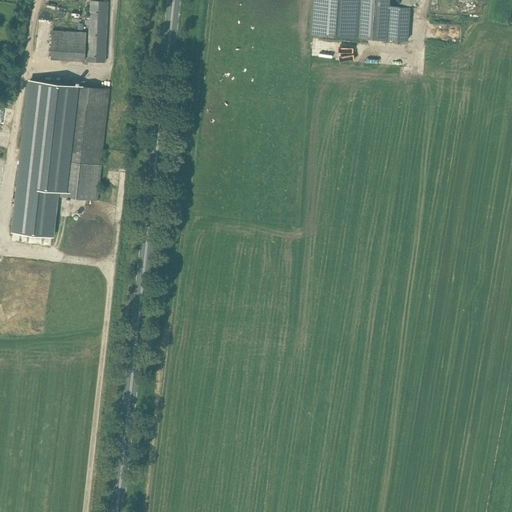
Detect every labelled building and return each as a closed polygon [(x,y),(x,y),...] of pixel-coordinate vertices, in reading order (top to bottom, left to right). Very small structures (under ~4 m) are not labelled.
[(312,0),(310,34),(358,37),(360,0),(312,0)] [(389,0),(360,0),(358,37),(387,39),(408,41),(410,7),(390,5),(389,0)] [(108,1),(98,1),(90,1),(89,20),(86,20),(85,24),(89,24),(88,61),(105,62),(108,1)] [(84,60),(86,32),(52,30),(51,58),(84,60)] [(30,80),(13,231),(52,236),(57,195),(97,200),(101,164),(101,160),(106,161),(107,153),(102,152),(109,89),(30,80)]
